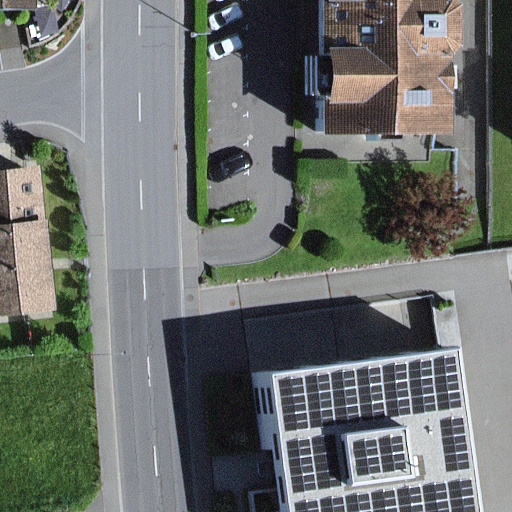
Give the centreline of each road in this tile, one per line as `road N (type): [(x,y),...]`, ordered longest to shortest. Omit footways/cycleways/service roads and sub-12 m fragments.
road 1 (primary): [(139,84),(157,511)]
road 2 (residential): [(0,101),(139,84)]
